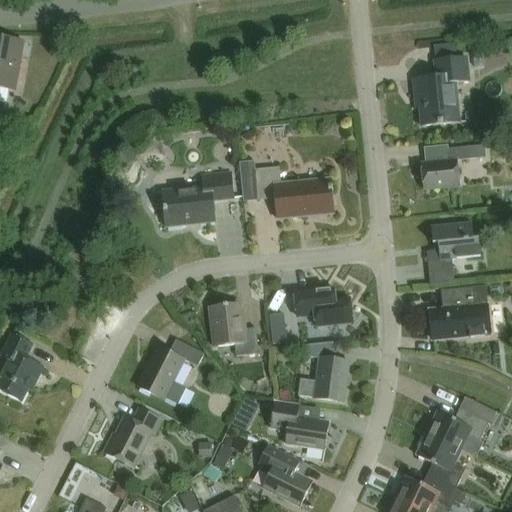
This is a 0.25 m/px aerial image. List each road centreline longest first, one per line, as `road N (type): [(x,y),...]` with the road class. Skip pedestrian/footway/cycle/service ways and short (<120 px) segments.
road 1 (residential): [(32,511),(107,356),(172,281),(215,265)]
road 2 (residential): [(387,245),(388,356),(378,433),(340,511)]
road 3 (residential): [(357,0),(387,245)]
road 4 (residential): [(215,265),(387,245)]
road 5 (residential): [(0,16),(140,0)]
